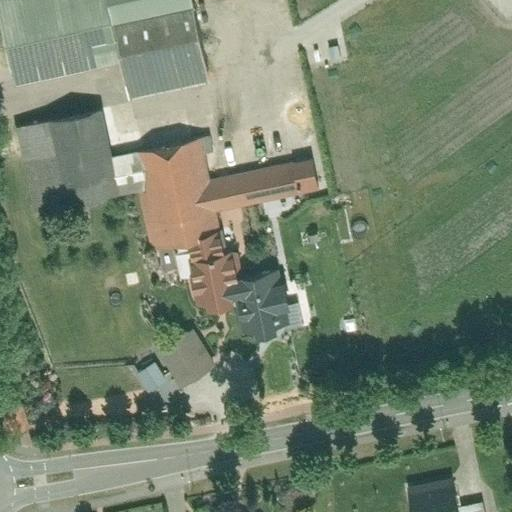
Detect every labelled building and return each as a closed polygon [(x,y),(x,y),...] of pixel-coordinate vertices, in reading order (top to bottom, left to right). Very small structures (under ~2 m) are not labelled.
[(204,0),(10,0),(27,77),(134,54),(142,90),(220,73),(204,0)] [(113,106),(24,125),(41,207),(130,188),(119,136),(113,106)] [(149,130),(119,136),(130,188),(144,185),(160,181),(152,148),(149,130)] [(144,185),(158,243),(194,235),(231,227),(226,207),(219,179),(209,135),(152,148),(160,181),(144,185)] [(326,184),(320,156),(219,179),(226,207),(326,184)] [(203,271),(210,302),(221,299),(222,305),(245,300),(252,327),(271,323),(273,330),(296,325),(292,308),(307,304),(301,277),(292,279),(288,263),(255,271),(249,246),(241,248),(236,226),(231,227),(194,235),(197,247),(203,271)] [(197,247),(185,250),(191,274),(203,271),(197,247)] [(201,326),(168,346),(191,384),(224,364),(201,326)] [(26,401),(6,408),(14,433),(34,427),(26,401)] [(410,491),(413,511),(455,511),(451,485),(410,491)] [(481,511),(480,501),(457,503),(458,511),(481,511)]
